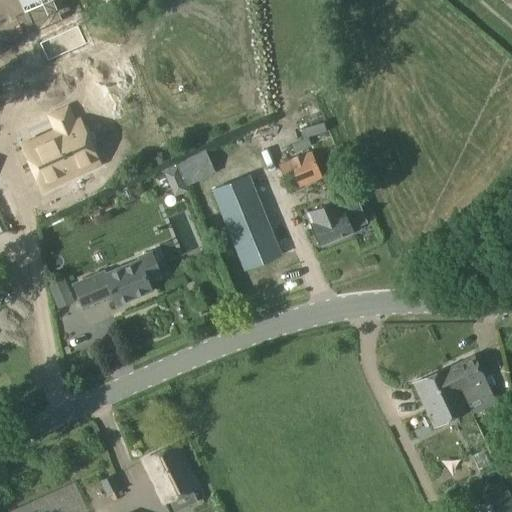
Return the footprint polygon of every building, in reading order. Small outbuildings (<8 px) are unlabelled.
[(8,34),(18,56),(66,34),(56,12),(50,0),(5,0),(20,29),(8,34)] [(15,102),(26,131),(70,115),(59,86),(15,102)] [(99,164),(78,120),(24,146),(43,190),(99,164)] [(311,151),(278,164),(290,191),(322,178),(311,151)] [(212,184),(246,265),(285,249),(251,168),(212,184)] [(176,170),(164,175),(170,192),(181,196),(186,194),(176,170)] [(340,198),(305,212),(310,223),(311,223),(320,245),(322,244),(326,245),(348,236),(350,233),(352,232),(343,210),(344,210),(340,198)] [(157,265),(151,252),(72,285),(81,307),(111,295),(115,305),(152,290),(144,270),(157,265)] [(449,367),(449,366),(413,383),(434,426),(470,410),(461,389),(470,385),(478,401),(492,395),(484,378),(489,375),(479,354),(474,356),(473,356),(449,367)] [(175,445),(143,460),(164,502),(196,486),(175,445)] [(108,497),(120,491),(112,474),(100,480),(108,497)] [(511,511),(511,497),(508,489),(470,507),(471,511),(511,511)] [(93,511),(104,511),(98,495),(88,499),(93,511)]
